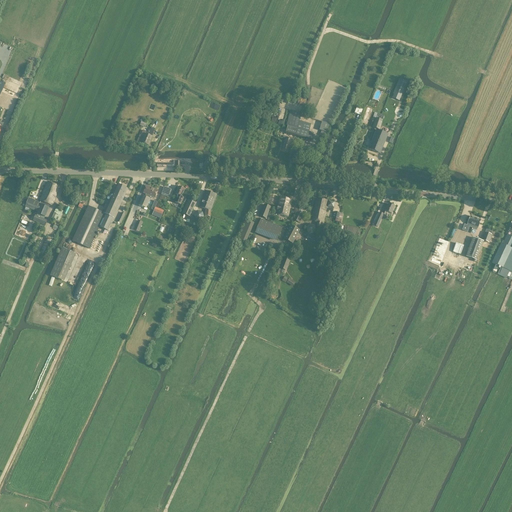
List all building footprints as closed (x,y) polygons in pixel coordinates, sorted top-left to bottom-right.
[(400,98),(407,83),(400,80),(394,95),(392,98),(399,101),(400,98)] [(367,124),(372,109),(367,107),(362,123),(367,124)] [(288,126),(285,134),(295,136),(312,140),(314,133),(309,132),(311,124),(299,121),(301,114),(291,111),(286,126),(288,126)] [(376,119),(373,128),(379,130),(384,116),(375,113),(373,118),(376,119)] [(327,133),(329,124),(322,122),(319,131),(321,131),(327,133)] [(140,135),(137,141),(149,146),(152,136),(155,129),(152,128),(151,130),(150,130),(148,133),(146,132),(144,137),(140,135)] [(278,128),(276,136),(278,137),(278,138),(283,139),(285,139),(281,150),(289,152),(292,140),(287,139),(288,137),(284,136),(285,130),(278,128)] [(384,144),(388,135),(376,130),(373,140),(384,144)] [(380,154),(384,144),(373,140),(369,149),(380,154)] [(157,163),(157,171),(173,171),(173,169),(180,169),(180,162),(174,162),(174,164),(157,163)] [(40,201),(49,205),(51,206),(52,205),(55,198),(59,187),(48,182),(40,201)] [(121,192),(126,194),(128,190),(117,185),(113,195),(117,197),(118,195),(119,195),(121,192)] [(143,193),(146,194),(150,196),(152,197),(155,198),(158,191),(146,186),(143,193)] [(180,205),(183,198),(181,197),(185,189),(182,188),(182,187),(180,187),(179,187),(176,195),(178,195),(175,202),(180,205)] [(205,210),(211,193),(205,191),(199,207),(205,210)] [(108,231),(126,194),(121,192),(119,195),(118,195),(117,197),(113,195),(104,214),(88,206),(72,241),(89,249),(99,227),(108,231)] [(217,195),(211,193),(205,210),(205,216),(210,217),(211,211),(217,195)] [(142,196),(139,205),(147,209),(148,208),(147,208),(150,199),(151,200),(152,197),(150,196),(146,194),(145,197),(142,196)] [(288,217),(292,200),(280,197),(276,215),(288,217)] [(49,205),(40,201),(40,203),(28,198),(25,207),(38,212),(37,214),(45,217),(49,208),(48,208),(49,205)] [(189,198),(182,214),(189,217),(195,203),(191,201),(192,199),(191,199),(189,198)] [(326,210),(328,201),(316,199),(313,220),(318,222),(317,227),(322,228),(323,228),(323,227),(322,227),(326,210)] [(328,201),(326,210),(332,211),(333,209),(334,209),(335,203),(328,201)] [(385,211),(384,215),(386,216),(388,213),(391,214),(395,207),(388,204),(385,211)] [(260,216),(266,218),(270,207),(264,205),(260,216)] [(58,222),(63,211),(56,208),(52,219),(51,219),(55,221),(55,223),(57,224),(58,222)] [(198,212),(194,215),(196,219),(200,220),(203,217),(202,213),(198,212)] [(334,212),(333,218),(336,219),(335,221),(341,223),(341,220),(339,219),(340,213),(334,212)] [(298,223),(302,215),(298,213),(293,224),(295,225),(297,222),(298,223)] [(377,227),(381,220),(383,214),(380,213),(374,226),(377,227)] [(45,226),(47,221),(35,216),(33,221),(45,226)] [(464,225),(462,230),(467,232),(469,227),(477,230),(478,228),(481,220),(470,216),(467,224),(468,224),(467,226),(464,225)] [(261,219),(256,231),(278,239),(282,228),(261,219)] [(246,220),(243,229),(248,231),(252,223),(246,220)] [(139,232),(143,223),(138,221),(134,230),(139,232)] [(308,233),(313,234),(316,230),(315,225),(310,224),(307,228),(308,233)] [(293,244),(300,230),(292,226),(285,239),(293,244)] [(489,243),(490,239),(491,235),(485,232),(484,237),(482,240),(489,243)] [(193,245),(196,237),(189,234),(185,242),(193,245)] [(511,272),(511,236),(510,236),(507,235),(503,244),(501,244),(492,263),(496,265),(492,272),(495,273),(495,272),(496,273),(497,271),(496,271),(499,267),(511,272)] [(466,257),(477,260),(483,242),(473,238),(466,257)] [(456,243),(453,252),(460,254),(463,246),(456,243)] [(61,280),(73,253),(62,248),(50,276),(61,280)] [(287,271),(291,259),(284,257),(280,269),(287,271)] [(295,283),(290,279),(287,282),(292,287),(295,283)]
